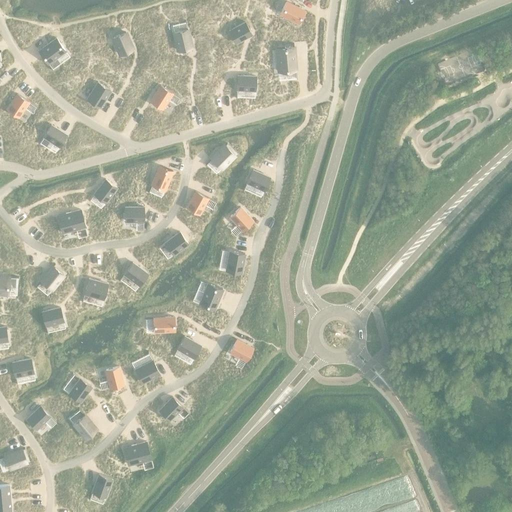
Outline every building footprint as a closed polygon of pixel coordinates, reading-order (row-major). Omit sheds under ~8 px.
[(286,1),(280,13),(298,23),(305,10),(286,1)] [(245,22),(229,31),(235,42),(251,34),(245,22)] [(187,29),(174,32),(178,50),(191,47),(187,29)] [(125,32),(113,37),(120,54),(133,49),(125,32)] [(56,38),(39,50),(47,63),(65,50),(56,38)] [(294,46),(279,48),(281,71),(296,69),(294,46)] [(237,75),(237,88),(255,89),(256,76),(237,75)] [(98,82),(87,98),(100,107),(110,91),(98,82)] [(172,92),(161,85),(150,101),(162,108),(172,92)] [(10,104),(7,109),(18,116),(28,101),(17,93),(10,104)] [(66,135),(51,124),(43,135),(59,146),(66,135)] [(225,145),(212,158),(221,167),(234,154),(225,145)] [(160,165),(152,184),(164,189),(172,170),(160,165)] [(252,169),(247,182),(264,189),(269,177),(252,169)] [(106,179),(94,193),(105,202),(116,187),(106,179)] [(195,190),(187,207),(199,213),(208,197),(195,190)] [(143,207),(125,207),(125,221),(144,220),(143,207)] [(240,207),(230,216),(242,229),(253,220),(240,207)] [(81,209),(58,215),(63,233),(86,227),(81,209)] [(180,231),(165,242),(173,253),(188,243),(182,234),(180,231)] [(230,251),(226,270),(241,273),(245,253),(230,251)] [(132,262),(124,273),(139,284),(147,273),(132,262)] [(54,264),(41,280),(53,290),(66,274),(54,264)] [(0,275),(0,293),(8,294),(9,276),(0,275)] [(89,277),(84,293),(104,299),(108,283),(89,277)] [(208,283),(199,303),(214,309),(222,289),(208,283)] [(59,307),(42,312),(45,322),(45,325),(62,321),(59,307)] [(174,316),(153,318),(154,331),(175,330),(174,316)] [(184,336),(177,348),(193,357),(200,345),(184,336)] [(236,339),(230,351),(246,360),(253,348),(236,339)] [(30,358),(12,362),(15,375),(33,372),(30,358)] [(152,360),(135,369),(142,382),(159,373),(152,360)] [(120,365),(105,369),(109,387),(125,382),(120,365)] [(79,377),(69,392),(82,401),(87,393),(92,386),(79,377)] [(172,396),(160,409),(169,419),(182,406),(172,396)] [(40,405),(27,418),(36,428),(50,415),(40,405)] [(84,414),(72,424),(85,440),(97,429),(84,414)] [(146,441),(123,447),(129,465),(151,459),(146,441)] [(22,449),(5,455),(10,468),(27,461),(22,449)] [(99,474),(92,491),(106,497),(113,479),(99,474)] [(0,498),(9,497),(8,484),(0,485),(0,498)] [(9,497),(0,498),(0,511),(11,510),(9,497)]
